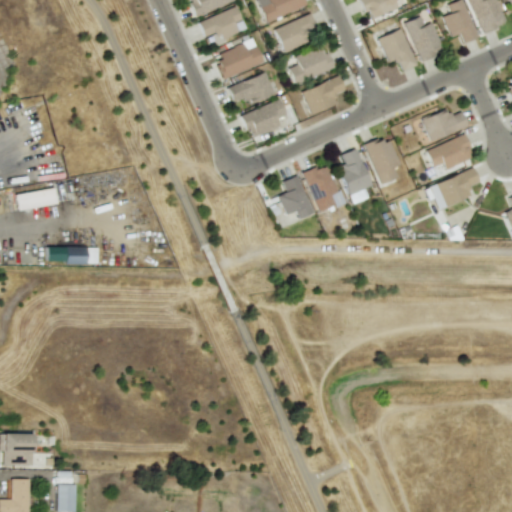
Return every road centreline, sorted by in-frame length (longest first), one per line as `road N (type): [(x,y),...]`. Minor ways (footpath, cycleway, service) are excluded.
road 1 (residential): [(511,45),(230,170)]
road 2 (residential): [(230,170),(155,0)]
